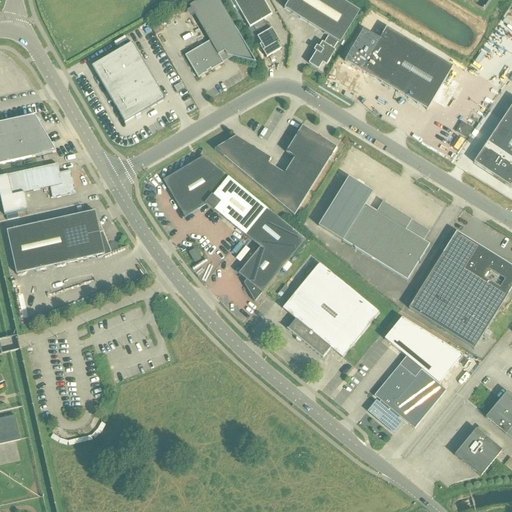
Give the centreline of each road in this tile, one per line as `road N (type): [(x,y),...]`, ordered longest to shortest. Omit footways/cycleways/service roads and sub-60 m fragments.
road 1 (tertiary): [(435,511),(195,304),(111,179)]
road 2 (unclassified): [(511,220),(281,86),(111,179)]
road 3 (tertiary): [(111,179),(32,44),(11,31)]
